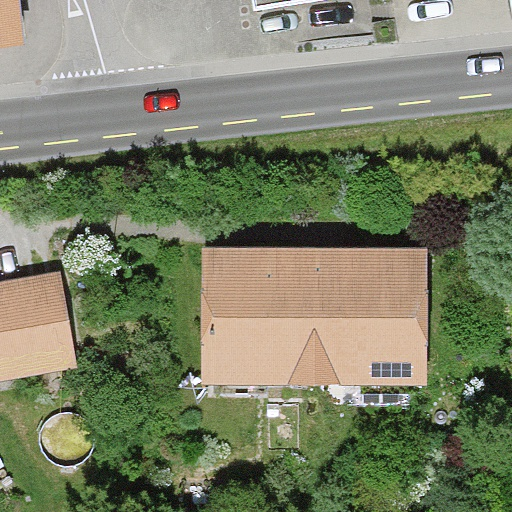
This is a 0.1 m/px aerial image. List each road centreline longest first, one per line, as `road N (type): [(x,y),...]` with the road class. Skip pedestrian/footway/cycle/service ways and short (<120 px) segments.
road 1 (secondary): [(112,121),(511,78)]
road 2 (residential): [(90,0),(112,121)]
